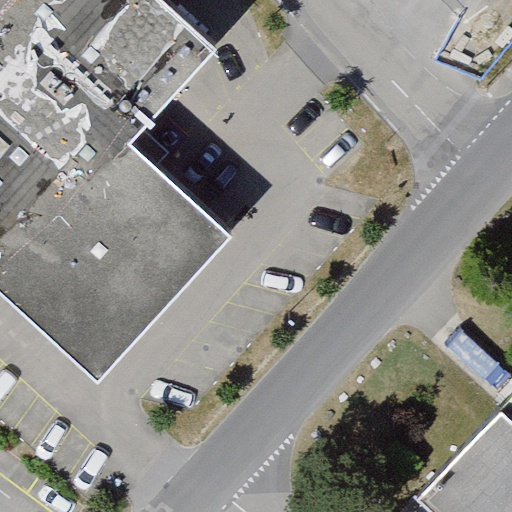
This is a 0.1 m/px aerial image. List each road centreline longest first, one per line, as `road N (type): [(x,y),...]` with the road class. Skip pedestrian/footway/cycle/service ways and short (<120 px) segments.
road 1 (unclassified): [(487,176),(203,493)]
road 2 (unclassified): [(487,176),(315,0)]
